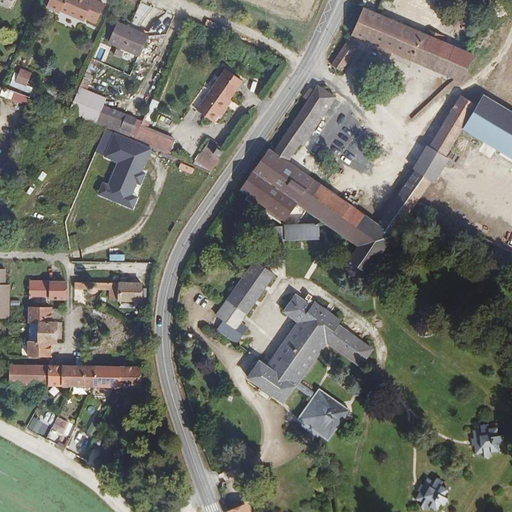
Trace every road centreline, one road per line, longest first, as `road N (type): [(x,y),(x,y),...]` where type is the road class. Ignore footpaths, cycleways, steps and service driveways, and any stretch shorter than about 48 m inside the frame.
road 1 (secondary): [(214,511),(165,369),(166,297),(184,245),(308,67)]
road 2 (track): [(401,143),(491,73),(511,40)]
road 3 (residential): [(308,67),(248,30),(172,0)]
road 4 (residential): [(0,425),(61,457),(123,511)]
